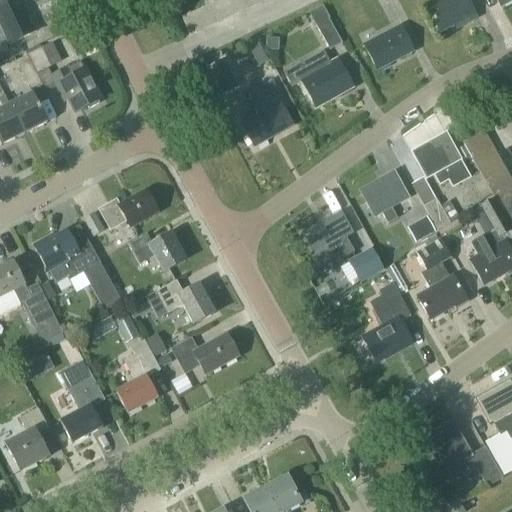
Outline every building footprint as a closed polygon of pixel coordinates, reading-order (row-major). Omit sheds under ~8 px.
[(20,0),(14,0),(4,5),(4,4),(0,6),(0,26),(9,45),(34,33),(23,11),(25,9),(20,0)] [(235,0),(223,0),(227,8),(238,4),(235,0)] [(261,4),(258,0),(248,0),(252,8),(261,4)] [(443,0),(427,9),(439,33),(458,23),(460,27),(477,18),(467,0),(443,0)] [(211,27),(219,23),(210,4),(202,8),(211,27)] [(238,4),(227,8),(231,18),(242,13),(238,4)] [(330,50),(342,44),(328,19),(321,6),(308,13),(315,26),(330,50)] [(196,22),(191,13),(181,18),(185,27),(196,22)] [(196,22),(185,27),(190,36),(200,32),(196,22)] [(364,46),(377,70),(413,51),(400,27),(364,46)] [(250,47),(249,48),(253,56),(263,51),(259,43),(250,47)] [(37,75),(51,68),(41,48),(27,56),(37,75)] [(322,51),(283,73),(291,88),(301,83),(314,105),(334,94),(336,97),(353,88),(337,60),(329,64),(322,51)] [(42,85),(37,75),(27,56),(15,62),(30,91),(42,85)] [(222,97),(238,88),(222,60),(206,68),(222,97)] [(80,62),(67,69),(51,77),(61,96),(65,94),(75,113),(100,100),(80,62)] [(241,125),(254,148),(292,126),(279,102),(282,100),(271,82),(243,98),(254,118),(241,125)] [(32,94),(9,105),(24,135),(47,124),(32,94)] [(5,96),(0,98),(0,103),(2,108),(0,109),(0,145),(1,146),(24,135),(9,105),(5,96)] [(465,146),(468,152),(489,140),(483,130),(462,142),(465,146)] [(453,187),(470,178),(461,162),(460,160),(455,152),(445,134),(412,153),(421,168),(424,166),(430,177),(434,175),(440,185),(449,180),(453,187)] [(495,151),(489,140),(468,152),(470,156),(474,163),(495,151)] [(465,146),(455,152),(460,160),(461,162),(470,156),(468,152),(465,146)] [(474,163),(480,173),(501,162),(495,151),(474,163)] [(507,172),(501,162),(480,173),(486,184),(507,172)] [(511,182),(511,181),(507,172),(486,184),(491,194),(511,182)] [(369,207),(372,205),(378,215),(382,213),(387,224),(396,219),(390,208),(408,199),(394,173),(360,191),(369,207)] [(511,182),(491,194),(497,205),(511,196),(511,182)] [(130,228),(158,213),(146,191),(119,206),(116,201),(99,211),(110,230),(126,221),(130,228)] [(511,196),(497,205),(503,215),(511,210),(511,196)] [(450,224),(436,200),(423,208),(437,231),(450,224)] [(481,207),(473,212),(480,225),(489,220),(495,231),(508,224),(494,200),(481,207)] [(459,220),(448,202),(440,207),(450,224),(459,220)] [(511,224),(511,210),(503,215),(509,226),(511,224)] [(340,213),(303,234),(315,255),(322,269),(353,252),(345,238),(352,234),(340,213)] [(104,231),(94,214),(83,220),(93,237),(104,231)] [(414,225),(423,239),(435,232),(427,217),(414,225)] [(511,231),(508,224),(495,231),(472,244),(479,257),(470,262),(483,286),(511,269),(511,254),(511,253),(511,252),(511,231)] [(68,278),(69,281),(99,264),(88,244),(76,250),(66,232),(48,242),(47,239),(34,247),(47,272),(48,271),(55,284),(68,278)] [(163,273),(185,261),(170,235),(152,244),(146,234),(127,244),(139,265),(154,256),(163,273)] [(450,258),(440,240),(417,254),(426,271),(421,274),(430,289),(417,297),(430,320),(453,306),(455,309),(467,302),(452,276),(449,278),(440,263),(450,258)] [(371,249),(348,262),(359,283),(383,270),(371,249)] [(13,263),(0,269),(0,298),(13,292),(20,304),(21,303),(30,299),(26,291),(24,286),(13,263)] [(121,304),(106,276),(90,285),(105,313),(121,304)] [(155,293),(146,299),(152,310),(158,320),(167,315),(182,306),(193,326),(214,314),(198,286),(183,294),(176,282),(155,293)] [(30,299),(21,303),(42,345),(63,335),(37,285),(26,291),(30,299)] [(400,322),(410,316),(400,297),(399,297),(393,285),(381,292),(383,297),(370,304),(383,327),(362,338),(376,364),(412,344),(400,322)] [(146,299),(127,309),(133,320),(152,310),(146,299)] [(126,344),(139,337),(128,315),(114,322),(126,344)] [(205,376),(238,358),(226,335),(197,351),(190,340),(171,350),(184,374),(199,366),(205,376)] [(158,337),(147,343),(155,357),(166,351),(158,337)] [(123,361),(135,382),(116,393),(128,415),(156,399),(145,378),(160,371),(144,342),(130,349),(134,355),(123,361)] [(167,355),(157,361),(161,369),(171,363),(167,355)] [(60,422),(72,444),(101,429),(90,408),(104,400),(82,361),(58,374),(79,412),(60,422)] [(21,367),(27,379),(36,374),(31,362),(21,367)] [(175,380),(181,393),(194,387),(189,374),(175,380)] [(511,385),(509,381),(476,400),(484,415),(488,413),(494,423),(500,435),(485,444),(492,457),(504,477),(511,471),(511,385)] [(48,428),(37,409),(19,419),(27,434),(5,445),(20,472),(48,457),(36,435),(48,428)] [(472,457),(452,422),(431,434),(440,449),(436,451),(453,481),(476,468),(487,487),(502,479),(485,449),(472,457)] [(276,511),(289,511),(288,510),(300,504),(286,478),(265,488),(276,511)] [(276,511),(265,488),(243,500),(249,511),(276,511)] [(463,511),(455,497),(444,503),(448,511),(463,511)]
